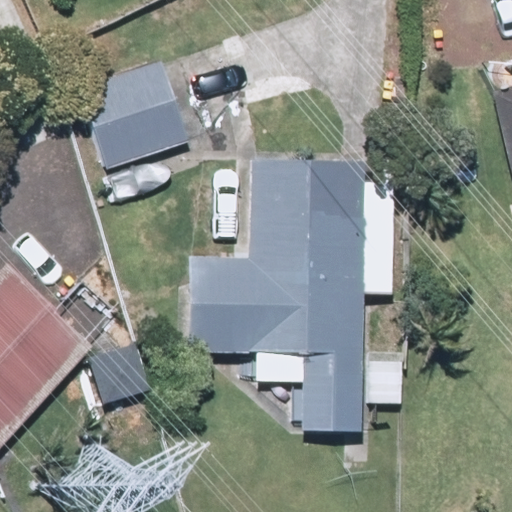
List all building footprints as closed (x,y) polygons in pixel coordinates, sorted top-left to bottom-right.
[(153,63),(72,91),(99,170),(181,142),(153,63)] [(511,89),(481,96),(505,201),(511,199),(511,89)] [(351,437),(354,170),(242,168),(241,263),(176,263),(174,355),(297,357),(296,436),(351,437)] [(0,442),(82,351),(0,269),(0,442)] [(395,351),(359,350),(357,405),(394,406),(395,351)]
